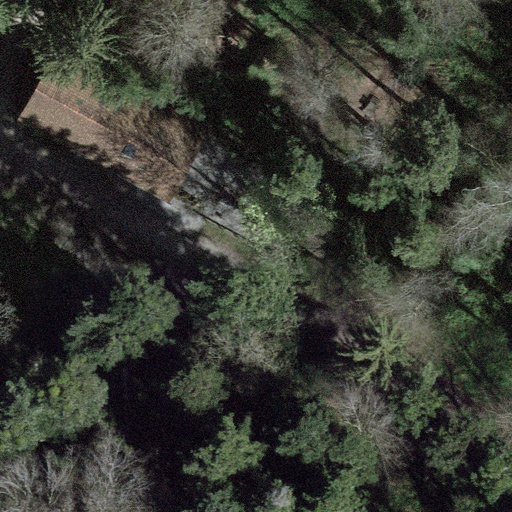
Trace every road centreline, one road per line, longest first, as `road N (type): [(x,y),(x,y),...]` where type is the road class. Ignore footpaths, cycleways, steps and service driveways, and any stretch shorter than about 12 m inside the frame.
road 1 (track): [(0,135),(511,433)]
road 2 (track): [(61,0),(0,113)]
